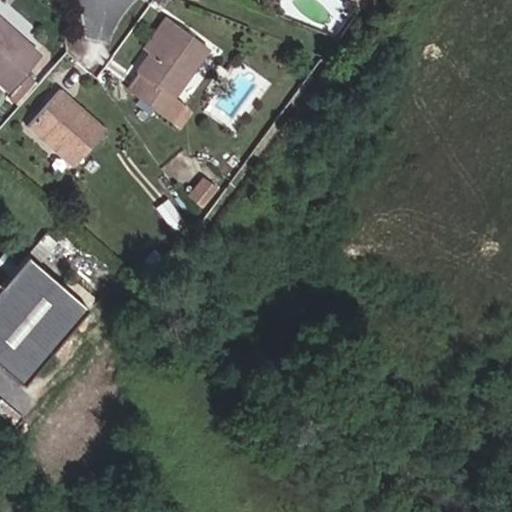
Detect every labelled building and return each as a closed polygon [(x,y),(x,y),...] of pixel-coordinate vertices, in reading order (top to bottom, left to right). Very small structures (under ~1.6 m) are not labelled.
[(164,17),(141,48),(147,53),(171,22),(164,17)] [(0,21),(0,83),(6,88),(36,55),(0,21)] [(208,49),(171,22),(147,53),(135,70),(139,73),(127,92),(167,119),(179,101),(173,97),(208,49)] [(104,129),(61,91),(28,128),(71,165),(104,129)] [(167,255),(157,248),(147,260),(156,268),(167,255)] [(26,253),(0,284),(0,283),(0,361),(23,381),(87,305),(26,253)]
